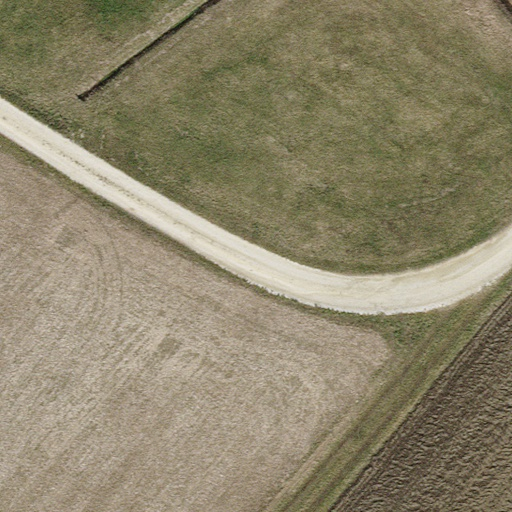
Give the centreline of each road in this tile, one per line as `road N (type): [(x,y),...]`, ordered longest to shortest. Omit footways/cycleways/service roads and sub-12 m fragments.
road 1 (track): [(0,111),(237,251),(340,293),(426,293),(511,255)]
road 2 (track): [(298,511),(504,265)]
